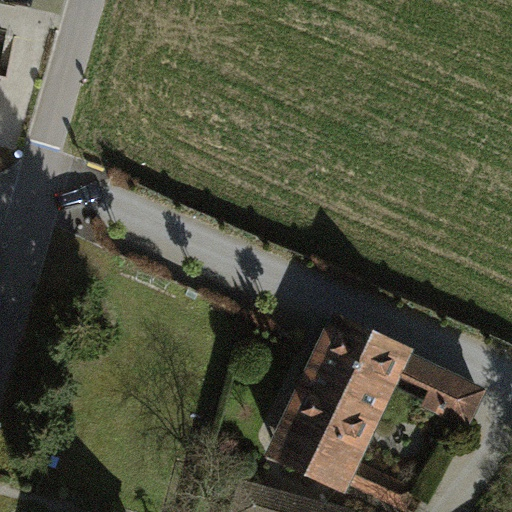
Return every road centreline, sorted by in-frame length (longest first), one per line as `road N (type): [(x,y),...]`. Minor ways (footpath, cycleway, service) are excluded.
road 1 (residential): [(44,182),(511,373)]
road 2 (residential): [(44,182),(45,147),(88,0)]
road 3 (residential): [(0,334),(32,218)]
